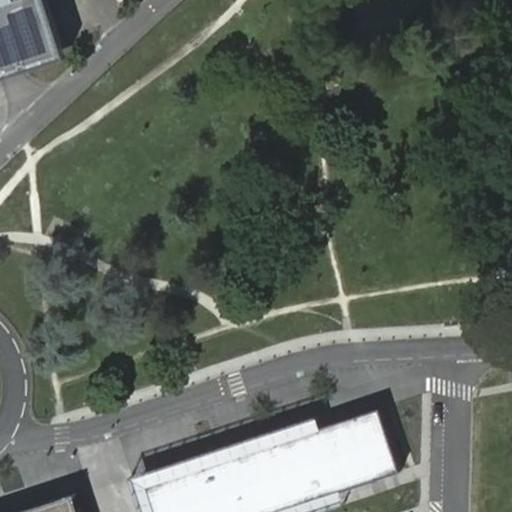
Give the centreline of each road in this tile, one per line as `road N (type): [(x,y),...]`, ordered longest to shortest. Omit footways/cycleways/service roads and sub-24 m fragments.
road 1 (unclassified): [(0,444),(92,429),(299,360),(511,342)]
road 2 (unclassified): [(163,0),(0,156)]
